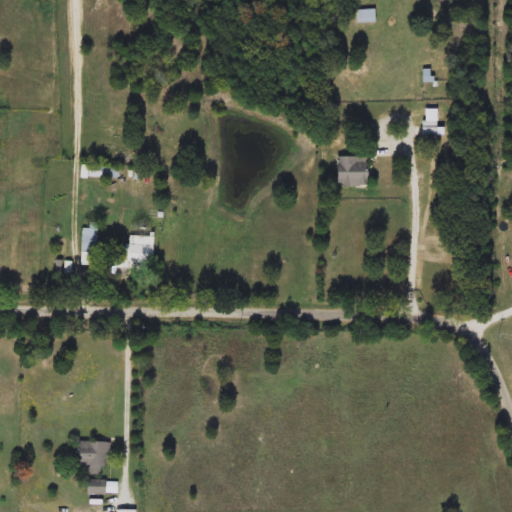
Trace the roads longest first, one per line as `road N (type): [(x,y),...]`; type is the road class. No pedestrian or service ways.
road 1 (residential): [(511,422),(479,338),(444,319),(0,302)]
road 2 (residential): [(124,487),(130,306)]
